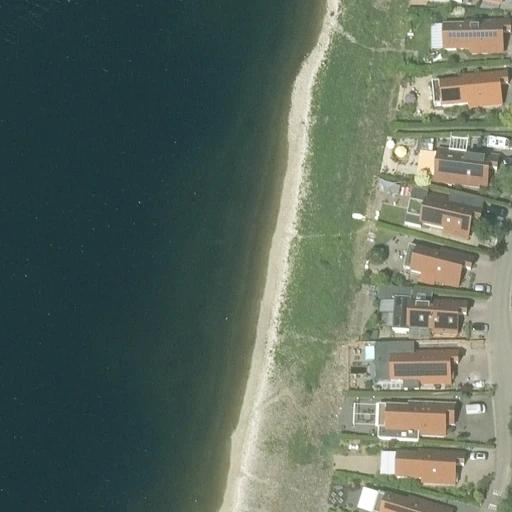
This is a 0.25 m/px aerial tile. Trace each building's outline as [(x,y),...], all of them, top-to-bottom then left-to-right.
[(502,35),(510,34),(510,22),(464,23),(465,27),(443,28),(443,52),(469,51),(469,55),(502,54),(502,35)] [(499,87),(507,86),(506,74),(461,78),(461,82),(432,85),(434,107),(442,107),(442,108),(468,106),(468,110),(501,107),(499,87)] [(466,152),(467,135),(449,133),(447,150),(466,152)] [(496,171),(498,159),(437,152),(433,183),(486,190),(488,170),(496,171)] [(425,202),(423,213),(408,210),(404,226),(420,230),(421,226),(443,230),(443,234),(467,240),(471,220),(479,222),(482,210),(449,203),(449,207),(425,202)] [(470,271),(473,260),(441,252),(440,255),(409,248),(403,270),(411,272),(410,273),(434,279),(433,283),(457,289),(462,270),(470,271)] [(433,306),(410,305),(411,300),(394,299),(392,332),(408,333),(409,329),(431,330),(431,334),(456,336),(457,316),(465,317),(466,305),(433,302),(433,306)] [(449,366),(457,366),(457,354),(412,354),(412,358),(390,359),(390,383),(416,382),(417,386),(450,386),(449,366)] [(453,419),(454,407),(408,405),(408,409),(378,408),(377,430),(385,431),(385,441),(417,443),(417,437),(444,438),(445,426),(445,418),(448,418),(453,419)] [(463,467),(464,455),(419,453),(419,456),(397,455),(395,479),(421,481),(421,485),(454,487),(455,467),(463,467)] [(447,511),(408,500),(407,503),(378,495),(373,511),(447,511)]
